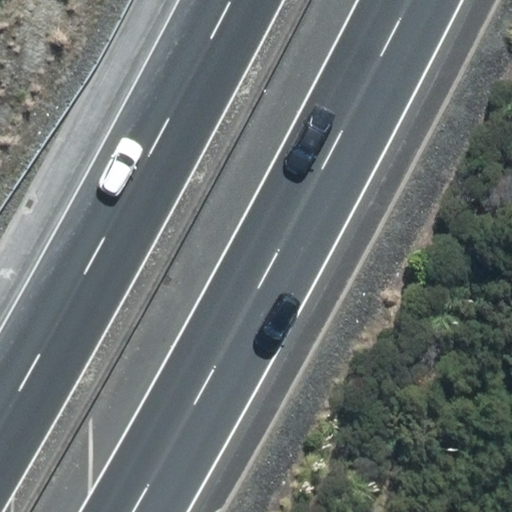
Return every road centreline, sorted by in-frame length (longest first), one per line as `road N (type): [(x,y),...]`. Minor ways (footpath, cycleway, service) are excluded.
road 1 (motorway): [(408,0),(128,511)]
road 2 (motorway): [(0,418),(228,0)]
